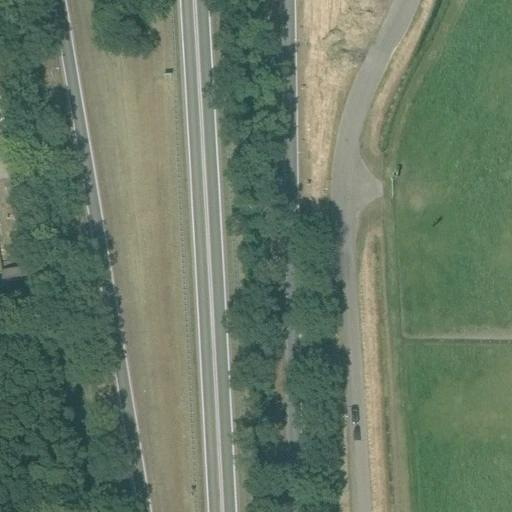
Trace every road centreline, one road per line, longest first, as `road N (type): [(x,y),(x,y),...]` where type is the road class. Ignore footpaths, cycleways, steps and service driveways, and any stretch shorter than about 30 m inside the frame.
road 1 (unclassified): [(363,511),(345,178),(354,114),(406,0)]
road 2 (trunk): [(55,0),(141,511)]
road 3 (trunk): [(221,511),(194,0)]
road 4 (trunk): [(294,511),(287,0)]
